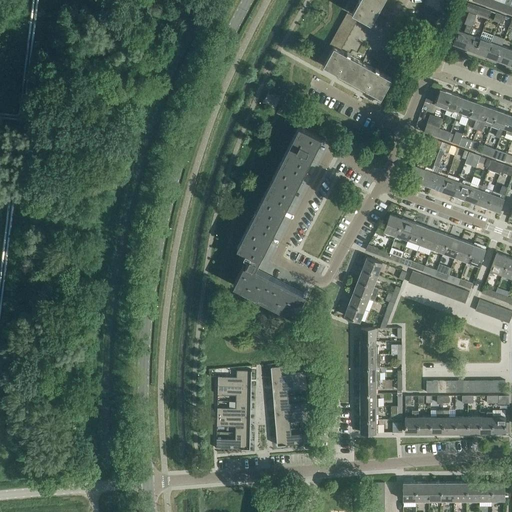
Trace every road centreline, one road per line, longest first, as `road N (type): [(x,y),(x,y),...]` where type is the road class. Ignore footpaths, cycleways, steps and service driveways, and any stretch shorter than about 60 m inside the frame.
road 1 (unclassified): [(147,481),(142,388),(155,257),(185,140),(248,0)]
road 2 (residential): [(382,180),(323,282),(276,259),(333,147),(375,172)]
road 3 (residential): [(311,469),(511,453)]
road 4 (residential): [(147,481),(311,469)]
road 5 (unclassified): [(147,481),(0,494)]
road 6 (residential): [(511,234),(382,180)]
